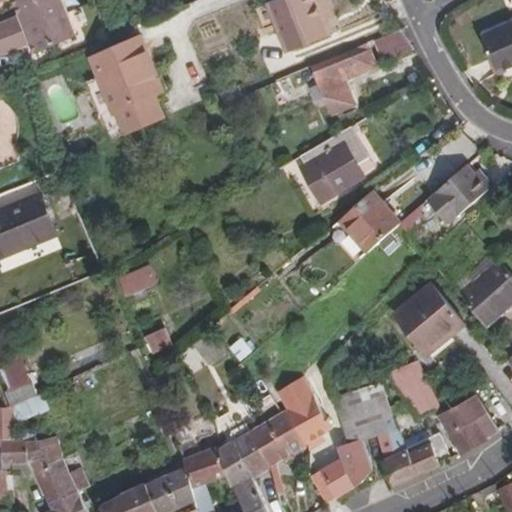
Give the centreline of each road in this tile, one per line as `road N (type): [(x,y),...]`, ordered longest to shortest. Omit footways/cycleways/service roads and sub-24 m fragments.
road 1 (residential): [(420,21),(476,117),(511,134)]
road 2 (tertiary): [(386,511),(511,447)]
